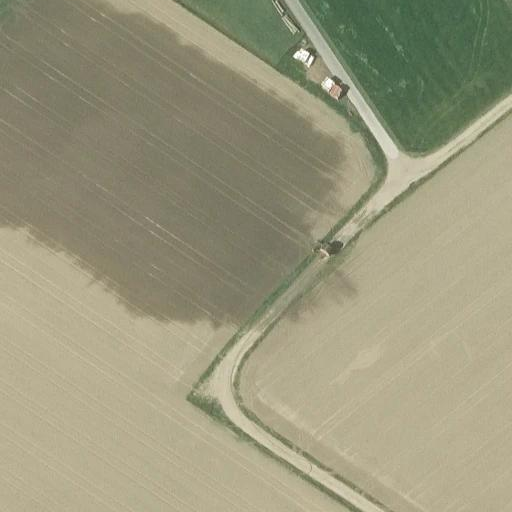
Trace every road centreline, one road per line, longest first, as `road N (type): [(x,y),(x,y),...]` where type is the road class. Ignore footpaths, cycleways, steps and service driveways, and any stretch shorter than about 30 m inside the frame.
road 1 (track): [(401,168),(224,369),(224,400),(247,429),(369,511)]
road 2 (track): [(511,98),(439,156),(401,168),(289,0)]
